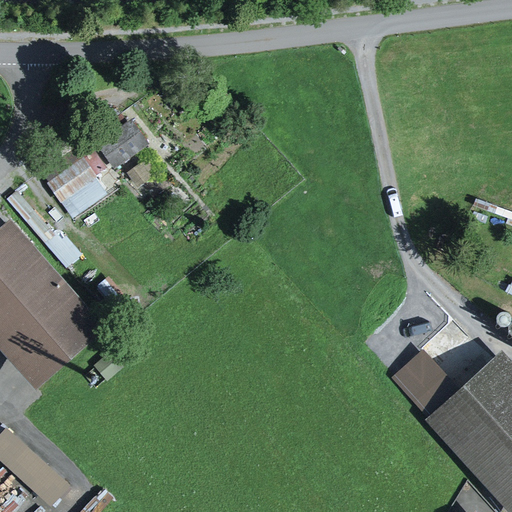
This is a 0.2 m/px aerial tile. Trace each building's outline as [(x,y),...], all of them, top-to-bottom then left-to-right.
[(114,163),(141,144),(119,114),(93,133),(114,163)] [(92,152),(49,183),(61,199),(104,169),(92,152)] [(91,327),(9,233),(0,240),(0,332),(37,375),(91,327)] [(84,375),(95,388),(127,361),(116,348),(84,375)] [(511,377),(500,364),(439,419),(511,499),(511,377)] [(68,487),(6,430),(0,436),(0,457),(52,504),(68,487)]
